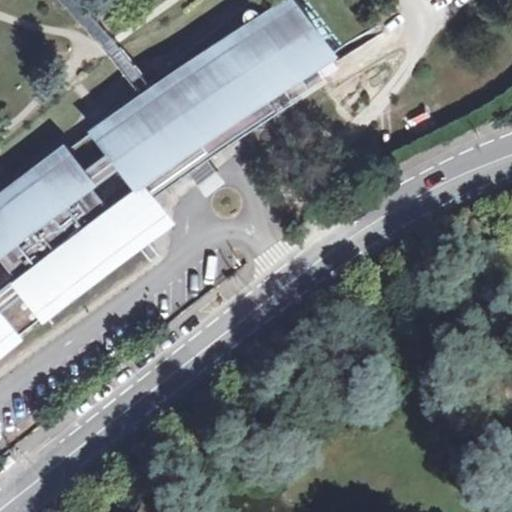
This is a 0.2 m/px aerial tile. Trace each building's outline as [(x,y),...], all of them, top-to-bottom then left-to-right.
[(91,125),(95,130),(0,202),(0,350),(142,239),(121,213),(192,165),(200,175),(207,170),(215,164),(209,155),(280,103),(272,93),(336,50),(290,0),(249,0),(160,70),(144,83),(134,91),(104,115),(91,125)] [(290,0),(336,50),(347,40),(310,0),(290,0)] [(511,17),(511,0),(509,0),(498,9),(510,19),(511,17)] [(0,469),(17,457),(11,449),(0,456),(0,469)] [(66,489),(71,496),(87,483),(82,476),(66,489)]
